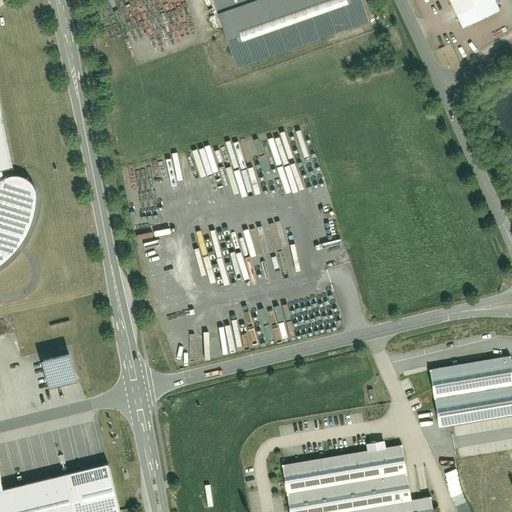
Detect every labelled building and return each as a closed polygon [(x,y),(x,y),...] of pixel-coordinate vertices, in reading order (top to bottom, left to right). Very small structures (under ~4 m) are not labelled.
[(365,0),(213,0),(238,68),(374,21),(365,0)] [(492,0),(445,0),(460,29),(498,11),(492,0)] [(0,185),(9,181),(6,170),(18,168),(0,75),(0,185)] [(42,190),(31,178),(14,178),(9,181),(0,185),(0,273),(11,266),(24,252),(36,233),(43,209),(42,190)] [(72,354),(41,362),(48,387),(78,379),(72,354)] [(511,389),(506,359),(426,373),(436,426),(511,413),(511,389)] [(277,455),(286,511),(430,511),(426,488),(406,492),(397,435),(277,455)] [(442,473),(456,511),(471,511),(454,468),(442,473)] [(0,511),(74,511),(65,473),(3,488),(1,479),(0,478),(0,511)]
